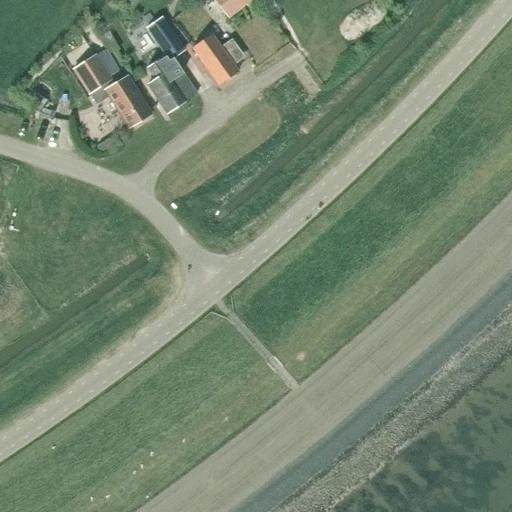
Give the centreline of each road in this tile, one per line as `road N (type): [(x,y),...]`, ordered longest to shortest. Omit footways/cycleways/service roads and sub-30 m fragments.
road 1 (tertiary): [(211,289),(346,170),(509,0)]
road 2 (unclassified): [(211,289),(181,242),(128,191),(0,143)]
road 3 (tertiary): [(0,448),(211,289)]
road 4 (unknown): [(128,191),(272,96)]
